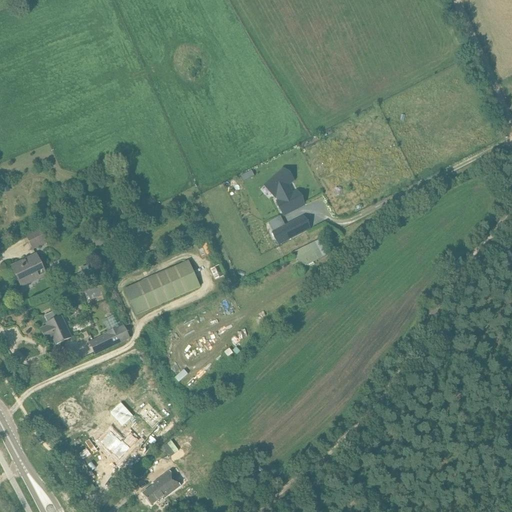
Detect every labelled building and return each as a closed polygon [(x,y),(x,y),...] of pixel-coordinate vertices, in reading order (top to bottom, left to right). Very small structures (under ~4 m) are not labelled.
[(254,176),(251,171),(241,176),(243,181),(254,176)] [(292,196),(287,185),(289,183),(280,174),(266,186),(274,196),(276,194),(280,202),(278,203),(284,214),(303,205),(297,193),(292,196)] [(119,206),(123,215),(128,212),(125,204),(119,206)] [(302,217),(273,232),(274,233),(279,244),(308,229),(303,218),(302,217)] [(26,235),(26,236),(32,249),(48,242),(41,228),(26,235)] [(323,258),(315,242),(293,253),(301,269),(323,258)] [(46,276),(36,255),(12,267),(20,284),(21,284),(22,287),(24,288),(30,286),(30,284),(46,276)] [(189,262),(125,290),(136,315),(199,287),(189,262)] [(47,327),(41,330),(46,340),(52,337),(53,339),(56,345),(65,341),(71,338),(62,318),(61,318),(55,321),(51,313),(44,316),(48,324),(46,325),(47,327)] [(89,343),(95,355),(129,339),(124,327),(89,343)] [(150,405),(139,415),(152,432),(163,422),(150,405)] [(111,433),(100,443),(109,456),(110,455),(117,463),(137,445),(131,437),(121,446),(111,433)] [(169,472),(161,478),(153,484),(155,485),(142,494),(151,506),(163,497),(164,498),(181,486),(169,472)]
